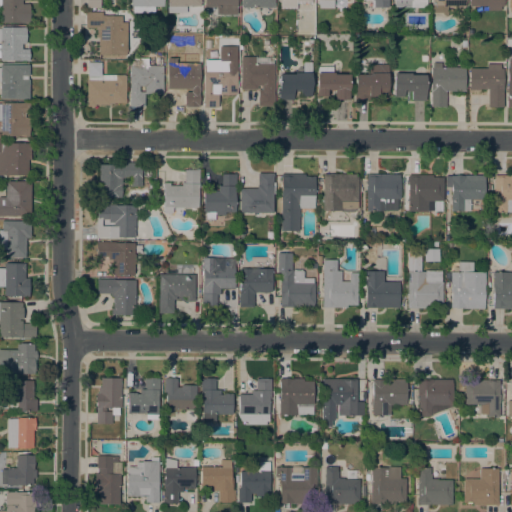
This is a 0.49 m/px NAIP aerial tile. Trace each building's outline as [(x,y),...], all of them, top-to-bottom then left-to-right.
[(1,7),(0,7),(0,0),(25,0),(25,4),(29,4),(29,23),(1,23),(1,7)] [(99,0),(99,8),(86,8),(86,0),(99,0)] [(132,13),(132,6),(130,6),(130,0),(163,0),(163,6),(154,6),(154,13),(132,13)] [(200,0),(200,6),(186,6),(186,13),(167,13),(167,0),(200,0)] [(237,0),(237,8),(236,8),(236,15),(216,15),(216,7),(204,7),(204,0),(237,0)] [(279,0),(280,8),(294,8),(294,0),(279,0)] [(333,0),(333,8),(318,8),(318,0),(333,0)] [(386,0),(371,0),(371,7),(387,8),(386,0)] [(394,7),(394,0),(426,0),(426,8),(394,7)] [(445,16),(443,15),(442,14),(442,13),(429,13),(429,5),(430,5),(430,0),(465,0),(465,7),(447,6),(447,16),(445,16)] [(503,0),(503,6),(500,6),(500,11),(487,10),(487,6),(469,6),(469,0),(503,0)] [(126,55),(98,55),(98,37),(97,37),(97,27),(85,27),(85,12),(101,12),(101,15),(121,16),(121,22),(126,22),(126,55)] [(0,27),(25,27),(25,44),(21,44),(21,49),(28,49),(28,61),(0,60),(0,27)] [(199,107),(184,106),(184,92),(190,92),(190,89),(166,89),(166,57),(176,58),(176,55),(199,55),(199,107)] [(240,57),(269,57),(269,61),(272,61),(272,64),(273,64),(273,106),(257,106),(258,90),(261,90),(261,85),(257,85),(257,90),(240,89),(240,57)] [(377,98),(370,98),(370,100),(355,100),(354,74),(368,74),(368,65),(369,65),(369,57),(384,57),(384,64),(387,64),(388,97),(377,97),(377,98)] [(129,107),(129,66),(130,66),(131,58),(161,59),(161,66),(162,66),(162,94),(144,94),(144,107),(129,107)] [(125,75),(125,103),(109,103),(109,105),(95,105),(95,106),(86,106),(86,80),(88,80),(88,77),(87,77),(87,62),(101,62),(101,75),(125,75)] [(294,74),(294,73),(302,73),(302,62),(311,62),(311,97),(300,97),(300,92),(293,91),(293,100),(279,100),(279,74),(294,74)] [(465,68),(464,91),(446,91),(445,107),(430,107),(430,68),(432,68),(432,63),(441,63),(441,67),(465,68)] [(486,68),(486,64),(500,64),(500,68),(502,68),(502,107),(488,107),(488,89),(478,89),(478,90),(469,90),(469,68),(486,68)] [(0,65),(28,65),(28,76),(27,76),(27,79),(29,79),(29,99),(0,99),(0,65)] [(203,107),(203,66),(236,66),(236,95),(217,95),(217,107),(203,107)] [(317,73),(318,73),(318,67),(332,67),(332,73),(334,73),(334,74),(349,75),(349,95),(349,100),(335,100),(335,89),(327,89),(327,91),(326,91),(326,96),(316,96),(317,73)] [(410,73),(410,75),(425,75),(425,101),(411,101),(411,92),(403,92),(403,97),(393,97),(393,73),(410,73)] [(0,136),(0,102),(29,103),(29,136),(0,136)] [(0,143),(30,143),(30,159),(28,159),(28,174),(0,174),(0,143)] [(141,163),(141,186),(130,186),(130,178),(121,178),(121,197),(98,196),(98,164),(120,165),(120,163),(141,163)] [(163,183),(169,183),(169,186),(181,186),(181,183),(184,183),(184,170),(199,170),(199,188),(197,188),(197,208),(184,207),(184,215),(171,214),(171,213),(162,213),(163,183)] [(239,213),(239,189),(256,189),(256,186),(258,186),(258,173),(273,173),(273,176),(272,176),(273,183),(274,183),(274,194),(272,194),(272,213),(239,213)] [(236,192),(235,192),(235,212),(223,212),(223,215),(214,215),(214,220),(203,220),(203,191),(218,191),(218,186),(221,186),(221,174),(236,175),(236,192)] [(281,174),(304,174),(304,177),(314,177),(314,208),(298,208),(298,231),(280,231),(281,174)] [(353,212),(340,212),(340,211),(322,210),(323,174),(355,175),(355,177),(358,177),(357,209),(353,212)] [(366,175),(400,175),(400,199),(397,199),(397,211),(366,211),(366,175)] [(407,211),(408,175),(432,175),(432,177),(442,177),(442,201),(427,201),(426,211),(407,211)] [(484,199),(469,199),(469,211),(450,211),(450,176),(464,176),(464,175),(484,175),(484,199)] [(511,175),(511,214),(505,214),(505,212),(493,212),(493,175),(511,175)] [(0,197),(5,197),(6,181),(30,182),(30,216),(0,216),(0,197)] [(96,238),(96,218),(97,204),(115,204),(115,206),(135,206),(135,237),(117,237),(117,238),(96,238)] [(30,221),(30,238),(25,238),(25,257),(6,257),(6,250),(0,250),(0,230),(1,230),(1,221),(30,221)] [(134,274),(113,274),(113,264),(111,264),(111,260),(107,260),(107,256),(95,256),(96,242),(114,242),(114,243),(134,243),(134,274)] [(438,262),(423,262),(423,249),(438,249),(438,262)] [(313,307),(279,307),(280,272),(277,272),(277,253),(291,253),(291,270),(301,270),(303,272),(303,278),(312,278),(312,283),(314,283),(314,304),(313,304),(313,307)] [(420,253),(420,272),(425,272),(425,271),(441,271),(441,282),(442,282),(442,308),(407,308),(407,253),(420,253)] [(234,258),(234,259),(237,259),(237,264),(234,264),(234,288),(219,288),(219,294),(216,294),(216,305),(202,305),(203,269),(202,268),(202,258),(234,258)] [(336,260),(336,271),(341,271),(341,282),(349,282),(349,273),(357,273),(357,305),(347,305),(347,308),(322,307),(322,260),(336,260)] [(457,272),(457,262),(472,262),(472,272),(485,272),(484,286),(483,309),(451,309),(451,294),(450,294),(450,272),(457,272)] [(4,287),(0,286),(0,268),(4,268),(4,263),(25,263),(25,278),(29,278),(29,296),(4,296),(4,287)] [(272,274),(271,274),(271,292),(269,292),(269,293),(258,293),(258,292),(255,292),(255,294),(253,294),(253,307),(239,307),(239,290),(239,273),(239,268),(272,269),(272,274)] [(364,307),(364,288),(361,288),(361,271),(383,272),(383,282),(399,282),(398,308),(364,307)] [(511,309),(493,309),(493,294),(492,294),(492,272),(511,272),(511,283),(511,309)] [(194,302),(186,302),(186,297),(176,297),(176,300),(173,300),(173,313),(158,313),(158,274),(194,275),(194,302)] [(134,315),(111,315),(111,308),(112,308),(112,296),(110,296),(110,294),(97,293),(97,279),(113,279),(113,280),(135,280),(134,315)] [(0,302),(22,302),(22,307),(22,319),(19,319),(19,321),(22,321),(22,323),(35,323),(35,327),(36,327),(35,335),(35,338),(17,338),(17,337),(0,337),(0,302)] [(34,372),(34,374),(19,374),(19,373),(10,373),(10,364),(0,364),(0,350),(17,350),(17,344),(33,344),(33,351),(36,350),(36,367),(34,372)] [(120,398),(121,398),(120,408),(119,408),(119,415),(111,415),(111,424),(96,424),(96,409),(95,409),(95,393),(98,393),(98,388),(100,388),(100,378),(120,378),(120,398)] [(127,393),(136,393),(136,394),(139,394),(140,390),(145,390),(145,381),(143,381),(143,378),(145,379),(145,378),(155,378),(159,379),(159,390),(158,390),(157,420),(146,420),(146,414),(127,414),(127,393)] [(176,387),(181,387),(181,385),(193,386),(192,410),(165,409),(165,393),(163,392),(164,378),(165,379),(165,378),(174,378),(174,379),(176,379),(176,387)] [(279,379),(292,379),(292,378),(303,379),(302,381),(313,381),(313,405),(297,404),(297,406),(312,406),(312,415),(297,414),(297,415),(278,415),(279,379)] [(215,415),(215,421),(200,421),(200,379),(215,379),(215,390),(220,390),(220,395),(223,395),(223,394),(231,393),(232,415),(215,415)] [(238,415),(238,395),(251,395),(251,390),(256,390),(256,379),(270,379),(270,399),(268,399),(268,421),(241,421),(238,415)] [(356,379),(356,402),(363,402),(363,416),(337,415),(337,405),(334,405),(334,420),(331,420),(331,426),(322,426),(322,379),(356,379)] [(430,417),(417,416),(418,396),(416,396),(417,379),(451,380),(451,383),(452,383),(452,406),(430,415),(430,417)] [(32,399),(36,399),(36,412),(17,411),(17,410),(8,410),(8,408),(0,408),(0,400),(8,400),(8,381),(16,381),(16,380),(33,381),(32,399)] [(405,380),(405,405),(390,405),(390,416),(372,416),(372,380),(405,380)] [(464,404),(464,380),(499,380),(498,417),(486,417),(486,414),(480,414),(480,405),(464,404)] [(18,419),(18,418),(30,418),(33,418),(33,417),(35,417),(35,430),(33,430),(32,448),(29,448),(29,449),(18,449),(18,448),(7,448),(7,419),(18,419)] [(33,456),(33,469),(35,469),(36,478),(32,478),(33,485),(17,485),(1,485),(0,468),(16,468),(16,456),(33,456)] [(112,462),(112,474),(120,474),(120,486),(119,486),(119,505),(98,505),(98,490),(95,490),(95,474),(98,474),(98,468),(96,468),(96,456),(117,456),(117,462),(112,462)] [(176,460),(176,467),(194,468),(194,475),(197,475),(197,480),(194,480),(194,489),(185,489),(185,488),(182,488),(182,492),(177,492),(177,501),(178,501),(178,504),(162,504),(162,491),(164,491),(164,484),(162,484),(162,479),(164,479),(164,458),(176,460)] [(220,467),(220,460),(230,460),(230,478),(232,478),(232,490),(234,490),(234,501),(218,501),(218,490),(212,490),(212,486),(200,486),(200,467),(220,467)] [(158,503),(145,503),(145,496),(126,496),(126,474),(127,474),(127,467),(135,467),(135,462),(141,462),(141,461),(158,461),(158,503)] [(257,472),(257,462),(269,462),(269,496),(255,496),(255,493),(250,493),(250,502),(237,502),(237,488),(239,488),(239,471),(257,472)] [(316,488),(312,488),(312,504),(278,504),(278,477),(274,477),(274,468),(290,468),(290,473),(301,473),(301,467),(316,467),(316,488)] [(359,500),(357,500),(357,504),(324,504),(324,467),(338,467),(338,478),(343,478),(343,480),(359,480),(359,500)] [(371,468),(388,468),(388,467),(399,467),(399,479),(405,479),(405,502),(394,502),(394,505),(370,504),(371,468)] [(437,480),(451,480),(451,505),(417,504),(417,468),(429,468),(429,473),(431,473),(431,479),(437,479),(437,480)] [(498,469),(497,505),(473,505),(473,503),(471,503),(471,504),(466,504),(466,503),(463,503),(463,479),(479,479),(479,469),(498,469)] [(35,492),(34,509),(33,509),(33,511),(0,511),(0,505),(6,492),(35,492)]
